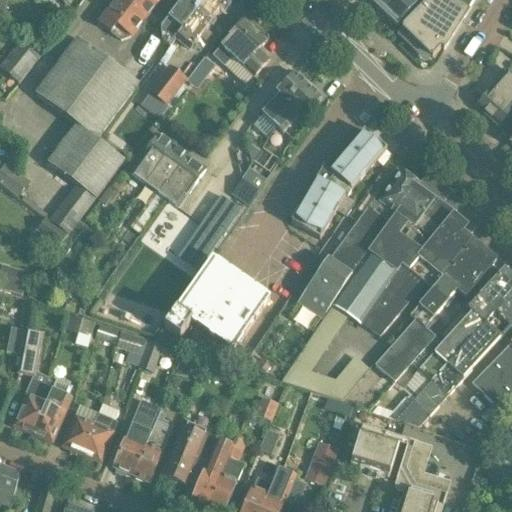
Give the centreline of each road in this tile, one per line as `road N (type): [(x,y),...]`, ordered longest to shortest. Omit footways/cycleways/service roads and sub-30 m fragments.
road 1 (residential): [(422,101),(395,93),(298,0)]
road 2 (residential): [(0,450),(145,511)]
road 3 (residential): [(422,101),(444,95),(505,0)]
road 4 (residential): [(511,201),(442,135),(422,101)]
